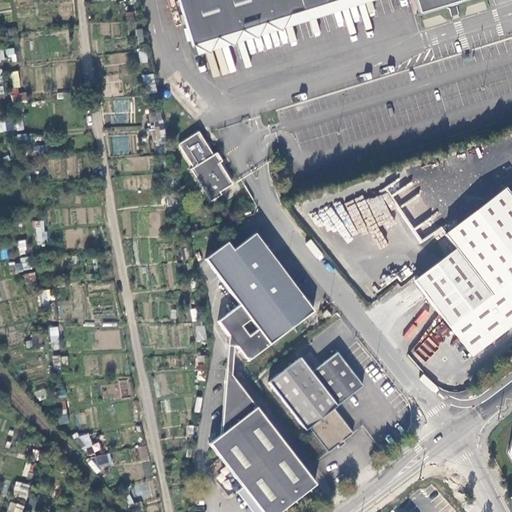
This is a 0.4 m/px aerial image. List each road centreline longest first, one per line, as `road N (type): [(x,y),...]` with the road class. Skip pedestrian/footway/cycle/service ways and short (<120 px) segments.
road 1 (unclassified): [(451,433),(263,200)]
road 2 (tertiary): [(350,511),(451,433)]
